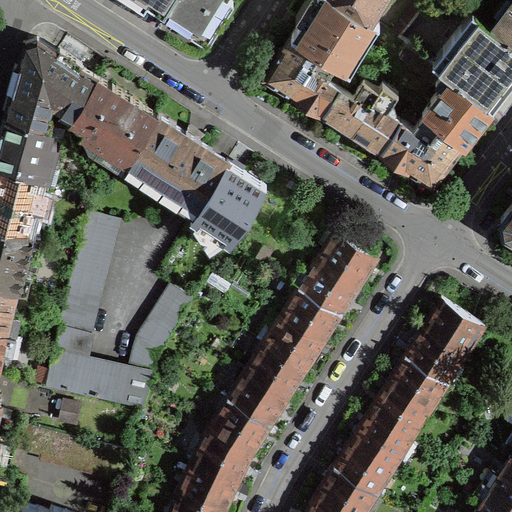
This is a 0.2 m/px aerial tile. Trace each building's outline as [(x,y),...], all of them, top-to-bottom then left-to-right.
[(146,0),(147,0),(163,9),(168,0),(136,0),(144,4),(146,0)] [(231,0),(168,0),(163,9),(175,17),(192,27),(195,22),(212,33),(231,0)] [(379,21),(371,15),(345,0),(310,0),(296,24),(292,31),(319,48),(336,59),(350,67),(379,21)] [(379,0),(345,0),(371,15),(379,0)] [(511,0),(499,0),(495,6),(500,10),(491,21),(511,37),(511,0)] [(511,79),(511,37),(491,21),(472,7),(432,57),(492,104),(511,81),(511,79)] [(265,74),(292,91),(319,48),(292,31),(283,45),(278,46),(272,56),(273,61),(265,74)] [(52,95),(73,109),(96,73),(79,62),(80,61),(57,47),(57,48),(39,37),(37,35),(31,37),(26,39),(25,42),(26,42),(24,46),(20,61),(19,60),(14,78),(11,87),(12,87),(6,111),(43,121),(50,95),(52,95)] [(407,38),(398,52),(433,81),(435,78),(442,83),(423,107),(426,109),(441,121),(465,140),(474,128),(492,104),(432,57),(410,40),(407,38)] [(322,111),(339,84),(325,76),(336,59),(319,48),(292,91),(292,92),(322,111)] [(111,83),(96,73),(73,109),(72,110),(72,113),(73,114),(85,122),(84,125),(85,130),(127,157),(157,112),(142,102),(142,101),(118,86),(112,82),(111,83)] [(351,129),(379,85),(364,76),(353,93),(339,84),(322,111),(333,118),(351,129)] [(398,89),(383,80),(379,85),(351,129),(355,132),(380,148),(401,116),(387,106),(398,89)] [(380,148),(385,151),(410,167),(441,121),(426,109),(414,125),(401,116),(380,148)] [(51,123),(43,121),(6,111),(1,127),(0,127),(0,126),(0,160),(40,172),(47,173),(56,139),(47,137),(51,123)] [(127,157),(122,165),(193,210),(222,166),(228,157),(200,138),(200,137),(186,128),(185,129),(157,111),(157,112),(127,157)] [(441,121),(410,167),(432,181),(435,178),(440,177),(447,168),(447,163),(456,151),(465,140),(441,121)] [(0,220),(26,227),(32,204),(41,207),(47,186),(37,183),(40,172),(0,160),(0,220)] [(193,210),(192,212),(230,237),(260,190),(222,166),(193,210)] [(511,233),(511,200),(511,201),(501,214),(503,227),(511,233)] [(119,216),(88,208),(65,298),(60,322),(89,329),(119,216)] [(19,287),(33,229),(26,227),(0,220),(0,282),(16,286),(19,287)] [(363,277),(378,254),(340,229),(329,246),(324,243),(316,254),(360,282),(363,277)] [(360,282),(316,254),(299,282),(342,310),(345,306),(360,282)] [(193,295),(170,281),(137,334),(130,364),(54,347),(46,381),(142,403),(160,346),(193,295)] [(0,326),(6,328),(16,286),(0,282),(0,326)] [(342,310),(299,282),(281,310),(324,338),(326,334),(342,310)] [(426,317),(423,323),(466,350),(474,338),(468,335),(479,318),(441,294),(426,317)] [(324,338),(281,310),(273,322),(278,326),(268,341),(306,366),(310,360),(324,338)] [(405,351),(443,375),(453,359),(458,363),(466,350),(423,323),(409,345),(405,351)] [(253,353),(245,366),(288,394),(291,390),(306,366),(268,341),(258,357),(253,353)] [(387,378),(431,406),(438,394),(433,390),(443,375),(405,351),(390,373),(387,378)] [(233,397),(271,421),(273,417),(288,394),(245,366),(237,378),(243,382),(233,397)] [(431,406),(387,378),(373,400),(369,406),(407,430),(417,415),(423,418),(431,406)] [(209,421),(253,449),(255,445),(271,421),(233,397),(223,413),(217,409),(209,421)] [(407,430),(369,406),(355,429),(352,434),(395,462),(403,449),(397,446),(407,430)] [(119,476),(128,448),(20,420),(14,445),(40,452),(39,456),(119,476)] [(197,459),(238,479),(240,474),(251,453),(253,449),(209,421),(206,427),(200,440),(205,443),(197,459)] [(395,462),(352,434),(337,457),(334,462),(372,486),(382,470),(387,474),(395,462)] [(511,458),(508,456),(490,484),(511,498),(511,458)] [(224,509),(226,504),(227,501),(238,479),(197,459),(189,476),(184,473),(178,484),(177,486),(224,509)] [(372,486),(334,462),(320,484),(316,490),(351,511),(362,511),(368,504),(364,501),(373,487),(372,486)] [(511,511),(511,498),(490,484),(472,511),(511,511)] [(223,511),(224,509),(177,486),(171,507),(177,509),(175,511),(223,511)] [(351,511),(316,490),(305,511),(351,511)] [(49,506),(22,498),(20,511),(81,511),(82,511),(51,501),(49,506)]
